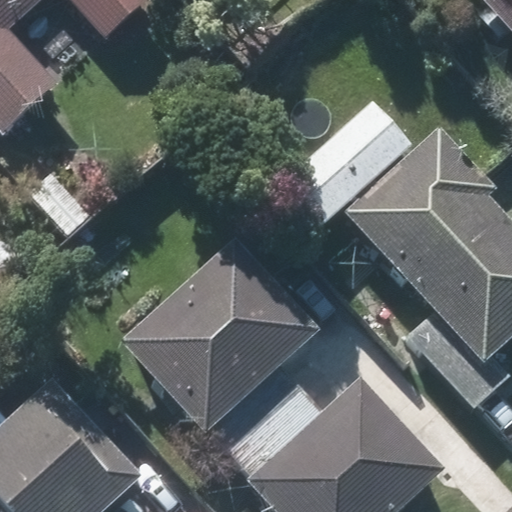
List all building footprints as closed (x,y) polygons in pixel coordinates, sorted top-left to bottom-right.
[(0,0),(0,144),(47,100),(3,52),(55,4),(98,50),(137,13),(124,0),(0,0)] [(511,0),(474,0),(461,12),(511,71),(511,0)] [(308,250),(332,228),(422,327),(398,349),(464,422),(499,390),(480,369),(511,339),(511,255),(477,218),(492,204),(431,138),(417,151),(406,161),(361,112),(263,202),(308,250)] [(102,355),(189,449),(210,429),(254,476),(232,496),(247,511),(398,511),(431,481),(346,390),(312,422),(268,375),(303,343),(216,249),(102,355)] [(108,511),(130,492),(39,390),(0,424),(0,511),(108,511)]
